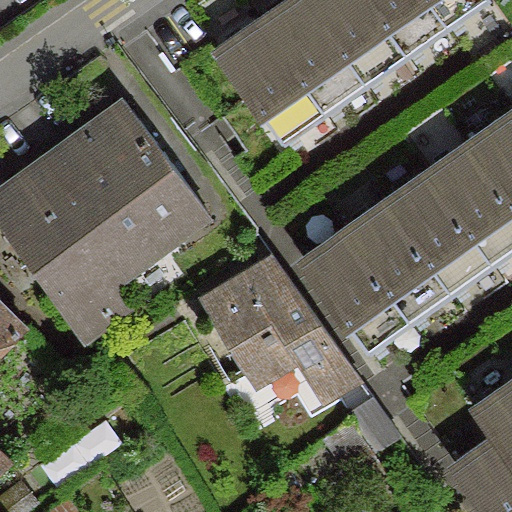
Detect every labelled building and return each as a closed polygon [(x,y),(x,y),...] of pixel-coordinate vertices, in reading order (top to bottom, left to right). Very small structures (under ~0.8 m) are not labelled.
[(310,0),(292,0),(263,20),(328,110),(370,82),(310,0)] [(372,0),(310,0),(370,82),(411,54),(372,0)] [(433,0),(372,0),(411,54),(451,25),(433,0)] [(433,0),(451,25),(486,0),(433,0)] [(263,20),(223,49),(287,140),(328,110),(263,20)] [(96,123),(0,191),(0,216),(84,335),(129,303),(114,283),(210,214),(127,102),(96,123)] [(511,114),(472,142),(511,198),(511,114)] [(511,198),(472,142),(431,171),(496,262),(511,251),(511,198)] [(431,171),(390,200),(455,291),(496,262),(431,171)] [(390,200),(350,229),(413,320),(455,291),(390,200)] [(350,229),(308,259),(371,350),(413,320),(350,229)] [(249,272),(222,286),(227,296),(212,306),(256,383),(298,360),(315,386),(352,364),(287,272),(260,289),(249,272)] [(0,352),(25,329),(0,304),(0,352)] [(134,393),(116,365),(84,387),(101,415),(134,393)] [(511,384),(480,407),(500,435),(511,451),(511,384)] [(402,437),(377,402),(353,419),(377,455),(402,437)] [(377,455),(353,419),(329,435),(353,472),(377,455)] [(511,511),(511,451),(500,435),(458,464),(492,511),(511,511)] [(0,448),(0,470),(12,459),(0,448)]
